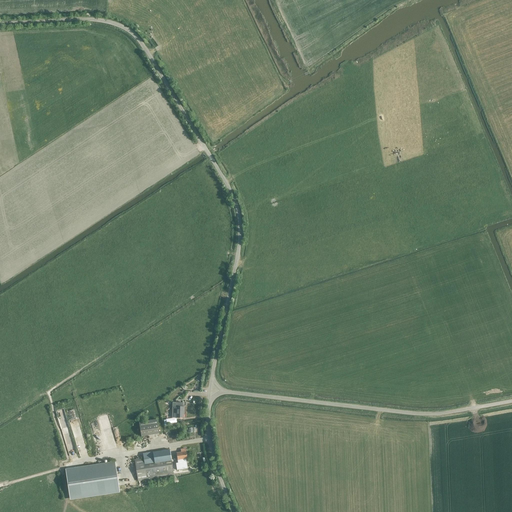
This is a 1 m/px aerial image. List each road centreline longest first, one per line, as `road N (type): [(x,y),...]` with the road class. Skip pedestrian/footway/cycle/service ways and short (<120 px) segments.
road 1 (unclassified): [(212,374),(239,213),(144,46),(132,32),(97,19),(0,23)]
road 2 (unclassified): [(226,391),(429,414),(511,401)]
